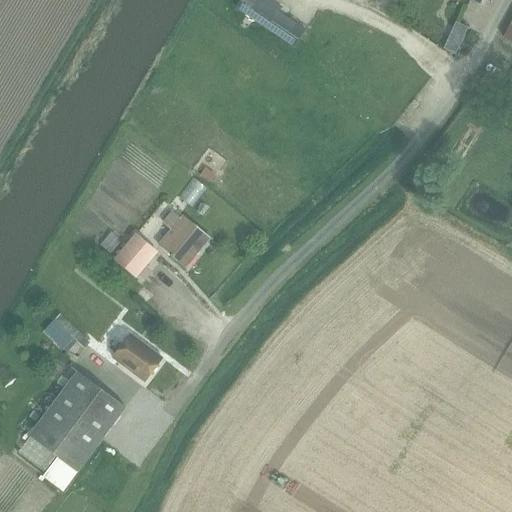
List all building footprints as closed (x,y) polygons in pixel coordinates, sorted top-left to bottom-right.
[(269,0),(240,0),(236,8),(295,47),(305,32),(276,13),(280,7),(269,0)] [(457,23),(452,32),(463,37),(468,28),(457,23)] [(212,201),(219,186),(203,179),(196,194),(212,201)] [(185,268),(210,239),(183,217),(181,220),(173,213),(164,223),(172,230),(159,246),(185,268)] [(137,278),(157,254),(136,235),(115,260),(137,278)] [(145,382),(162,359),(130,335),(113,358),(145,382)] [(77,473),(126,408),(78,372),(29,437),(77,473)]
